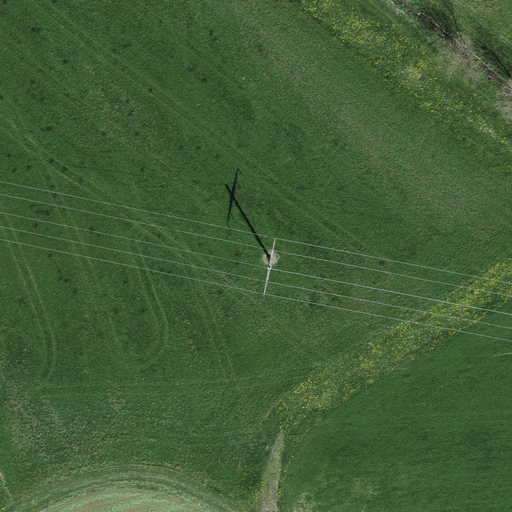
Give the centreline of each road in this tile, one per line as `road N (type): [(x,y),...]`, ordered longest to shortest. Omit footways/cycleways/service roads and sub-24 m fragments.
road 1 (track): [(271,511),(275,457),(287,426),(511,277)]
road 2 (track): [(18,511),(111,477),(160,480),(232,511)]
